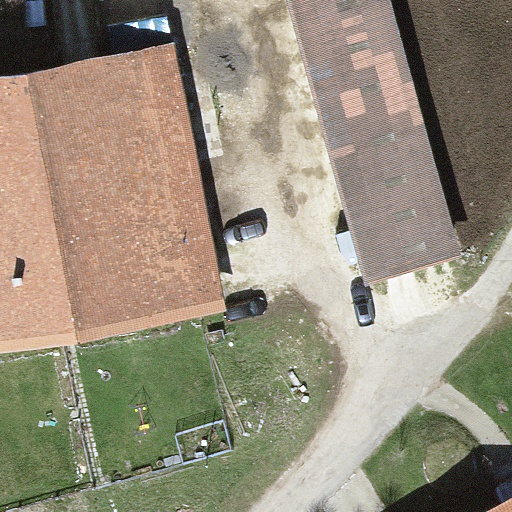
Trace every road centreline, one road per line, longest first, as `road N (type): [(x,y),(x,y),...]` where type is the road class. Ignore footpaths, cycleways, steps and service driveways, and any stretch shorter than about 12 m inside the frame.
road 1 (residential): [(295,511),(422,376)]
road 2 (track): [(511,270),(422,376)]
